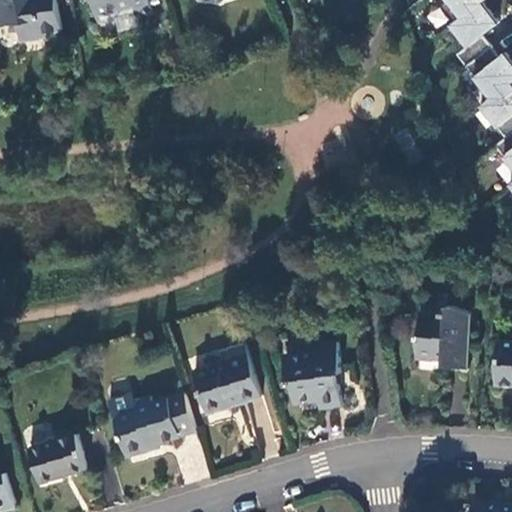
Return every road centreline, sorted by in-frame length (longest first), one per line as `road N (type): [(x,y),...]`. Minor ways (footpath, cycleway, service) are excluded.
road 1 (residential): [(381,450),(162,511)]
road 2 (residential): [(511,451),(381,450)]
